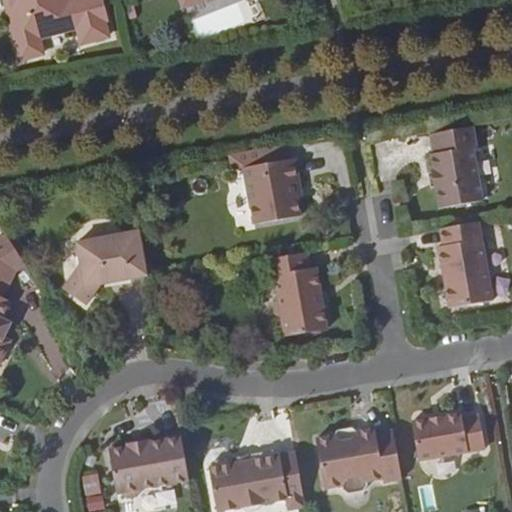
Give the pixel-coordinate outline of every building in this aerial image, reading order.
[(8,0),(13,14),(7,15),(14,42),(38,37),(76,26),(103,19),(105,19),(100,0),(8,0)] [(106,35),(103,19),(76,26),(79,42),(106,35)] [(38,37),(14,42),(19,58),(42,52),(38,37)] [(433,172),(436,187),(440,208),(481,200),(472,147),(475,146),(472,127),(430,134),(435,153),(431,154),(433,172)] [(283,145),(245,151),(248,167),(286,161),(283,145)] [(293,185),(292,184),(296,183),(292,159),(286,161),(248,167),(245,151),(228,155),(230,170),(240,169),(250,224),(296,216),(291,185),(293,185)] [(302,197),(299,183),(296,183),(292,184),(293,185),(296,199),(302,197)] [(482,221),(440,229),(443,246),(439,246),(443,271),(447,271),(449,281),(445,282),(450,308),(495,301),(482,221)] [(149,277),(141,231),(108,237),(102,244),(94,239),(78,242),(81,263),(63,289),(72,295),(73,293),(81,299),(80,300),(87,306),(103,284),(107,277),(115,283),(149,277)] [(25,264),(6,234),(0,237),(0,360),(9,340),(3,336),(5,332),(1,331),(6,320),(3,318),(11,301),(2,297),(15,270),(25,264)] [(313,268),(310,252),(266,259),(270,278),(276,277),(280,298),(277,301),(279,314),(284,317),(287,336),(330,330),(325,303),(322,304),(321,294),(324,294),(319,268),(313,268)] [(462,412),(413,422),(420,461),(487,448),(481,415),(463,418),(462,412)] [(402,480),(393,430),(375,433),(374,428),(356,431),(350,439),(342,441),(334,437),(319,440),(327,490),(344,487),(345,491),(350,495),(367,492),(370,486),(369,482),(384,479),(385,483),(402,480)] [(189,482),(181,438),(151,444),(150,441),(128,445),(128,447),(110,450),(118,495),(123,494),(129,500),(141,498),(144,490),(189,482)] [(305,506),(296,451),(279,455),(278,450),(252,455),(253,459),(250,460),(247,456),(234,458),(232,463),(229,463),(228,458),(216,461),(213,467),(220,511),(246,507),(252,511),(262,509),(266,503),(288,499),(290,509),(305,506)] [(99,474),(82,476),(84,494),(101,493),(99,474)] [(103,494),(85,497),(87,511),(88,511),(105,510),(103,494)]
